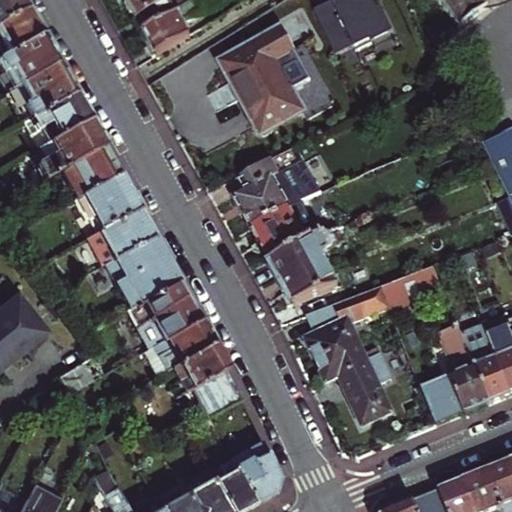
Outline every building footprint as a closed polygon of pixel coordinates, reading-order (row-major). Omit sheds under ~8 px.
[(20,0),(0,0),(0,21),(25,8),(20,0)] [(123,0),(126,6),(125,10),(129,17),(133,18),(142,35),(203,0),(123,0)] [(219,5),(215,0),(203,0),(142,35),(141,36),(153,58),(198,30),(193,20),(219,5)] [(332,2),(313,11),(335,56),(353,47),(356,52),(372,45),(371,42),(391,32),(379,6),(377,7),(373,0),(345,0),(334,5),(332,2)] [(434,0),(456,29),(485,7),(479,0),(434,0)] [(25,8),(0,21),(0,36),(8,51),(39,34),(25,8)] [(269,124),(300,107),(273,58),(286,51),(292,47),(280,26),(220,59),(253,118),(252,123),(255,129),(263,131),(269,128),(269,124)] [(39,34),(8,51),(0,54),(0,68),(1,70),(0,70),(0,81),(5,90),(11,87),(17,84),(55,64),(39,34)] [(273,58),(300,107),(313,100),(286,51),(273,58)] [(55,64),(17,84),(27,102),(23,104),(30,117),(35,114),(72,94),(55,64)] [(35,114),(49,141),(86,121),(72,94),(35,114)] [(472,126),(464,111),(456,115),(463,130),(472,126)] [(86,121),(49,141),(38,147),(44,159),(33,165),(41,179),(61,168),(101,147),(86,121)] [(511,125),(480,142),(491,165),(511,206),(511,125)] [(101,147),(61,168),(76,197),(116,175),(104,152),(101,147)] [(282,157),(290,171),(300,165),(293,152),(282,157)] [(290,171),(282,157),(275,160),(238,181),(246,194),(235,200),(252,231),(301,205),(284,174),(290,171)] [(481,169),(503,215),(511,210),(511,206),(491,165),(481,169)] [(116,175),(76,197),(73,199),(84,219),(91,216),(99,230),(136,210),(116,175)] [(319,238),(301,205),(252,231),(270,264),(314,240),(319,238)] [(136,210),(99,230),(113,257),(125,250),(151,237),(136,210)] [(511,210),(503,215),(511,232),(511,210)] [(314,240),(270,264),(293,305),(337,288),(319,256),(334,248),(326,235),(319,238),(314,240)] [(111,289),(125,311),(155,294),(176,283),(156,248),(151,237),(125,250),(113,257),(84,272),(98,295),(111,289)] [(409,279),(383,289),(388,304),(393,316),(419,306),(409,279)] [(155,294),(125,311),(145,350),(150,347),(196,321),(176,283),(155,294)] [(390,414),(378,387),(390,381),(379,357),(366,364),(346,323),(388,304),(383,289),(381,285),(305,315),(315,337),(306,341),(327,384),(339,379),(363,428),(390,414)] [(0,368),(43,335),(12,296),(0,304),(0,368)] [(511,397),(511,338),(506,324),(504,319),(483,327),(511,398),(511,397)] [(196,321),(150,347),(163,371),(169,368),(210,346),(196,321)] [(456,374),(421,388),(436,428),(490,406),(462,336),(458,327),(440,334),(456,374)] [(483,327),(462,336),(490,406),(511,398),(483,327)] [(210,346),(169,368),(178,385),(185,381),(189,389),(205,419),(238,401),(223,371),(210,346)] [(163,371),(150,347),(145,350),(141,352),(153,376),(163,371)] [(54,376),(64,394),(109,369),(98,351),(54,376)] [(185,381),(178,385),(182,393),(189,389),(185,381)] [(115,431),(93,445),(110,474),(133,461),(115,431)] [(244,449),(226,459),(253,504),(273,492),(275,478),(263,453),(258,442),(245,450),(244,449)] [(75,473),(82,458),(75,454),(68,469),(75,473)] [(240,511),(253,504),(226,459),(216,465),(222,476),(210,483),(228,511),(240,511)] [(54,511),(75,473),(68,469),(56,463),(31,511),(23,508),(20,511),(54,511)] [(511,511),(511,469),(510,463),(487,473),(502,511),(511,511)] [(502,511),(487,473),(462,483),(474,511),(502,511)] [(130,511),(124,500),(110,474),(94,483),(99,491),(110,511),(130,511)] [(228,511),(210,483),(208,479),(184,493),(195,511),(228,511)] [(474,511),(462,483),(439,492),(446,511),(474,511)] [(148,486),(124,500),(130,511),(152,511),(160,507),(148,486)] [(446,511),(439,492),(388,511),(446,511)] [(195,511),(184,493),(160,507),(163,511),(195,511)]
